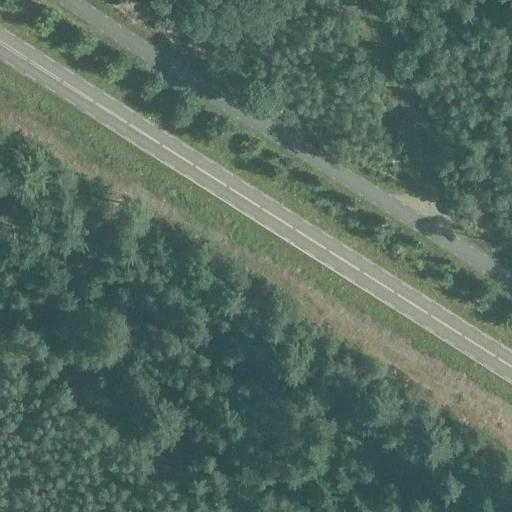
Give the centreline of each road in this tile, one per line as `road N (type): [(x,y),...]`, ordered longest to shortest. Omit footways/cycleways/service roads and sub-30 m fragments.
road 1 (primary): [(511,368),(0,43)]
road 2 (unclassified): [(511,280),(68,0)]
road 3 (track): [(436,233),(417,148),(360,0)]
